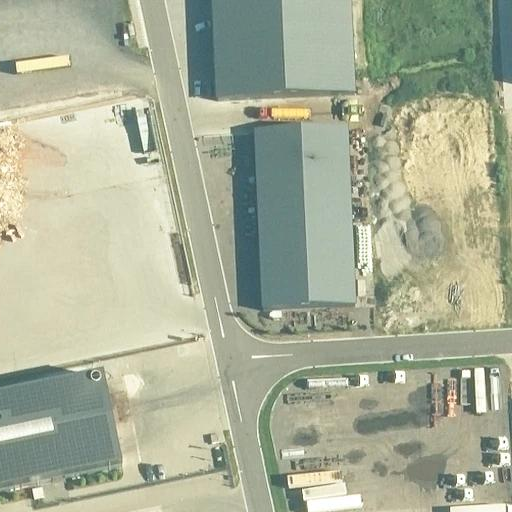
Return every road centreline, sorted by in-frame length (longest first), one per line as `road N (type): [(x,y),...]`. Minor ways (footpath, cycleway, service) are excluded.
road 1 (unclassified): [(226,363),(151,0)]
road 2 (unclassified): [(226,363),(511,345)]
road 3 (unclassified): [(258,511),(226,363)]
